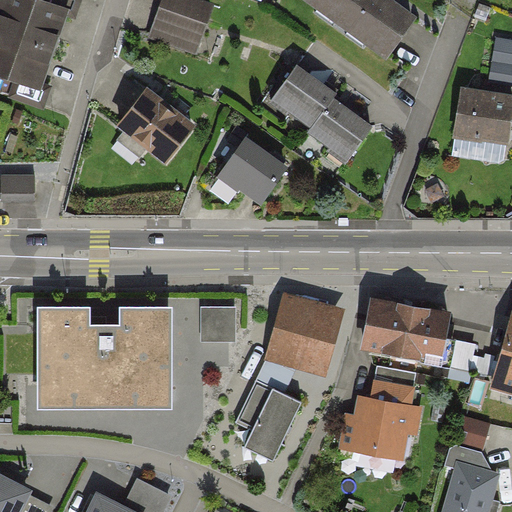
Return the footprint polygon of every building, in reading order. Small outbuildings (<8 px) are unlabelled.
[(80,9),(53,0),(8,0),(0,24),(0,70),(51,88),(80,9)] [(220,5),(205,0),(170,0),(158,35),(202,52),(220,5)] [(417,14),(398,0),(314,0),(386,54),(417,14)] [(511,39),(494,37),(487,83),(511,86),(511,39)] [(345,93),(307,64),(282,98),(319,126),(315,130),(353,159),(377,128),(340,99),(345,93)] [(202,122),(159,87),(126,127),(169,162),(202,122)] [(511,95),(460,90),(456,135),(511,141),(511,95)] [(302,165),(257,133),(231,170),(276,202),(302,165)] [(40,165),(0,167),(2,199),(41,197),(40,165)] [(321,370),(341,310),(285,292),(265,352),(321,370)] [(445,305),(375,292),(365,346),(435,359),(445,305)] [(36,301),(36,401),(172,402),(172,301),(118,301),(118,319),(89,318),(89,301),(36,301)] [(234,306),(199,305),(198,339),(234,339),(234,306)] [(511,322),(491,390),(511,396),(511,322)] [(302,400),(256,378),(239,415),(256,423),(245,447),(273,460),(302,400)] [(424,404),(357,392),(347,448),(414,460),(424,404)] [(490,423),(462,415),(454,443),(482,451),(490,423)] [(40,488),(0,468),(0,511),(55,511),(58,508),(35,498),(40,488)] [(128,508),(98,494),(88,511),(165,511),(173,496),(141,481),(128,508)]
